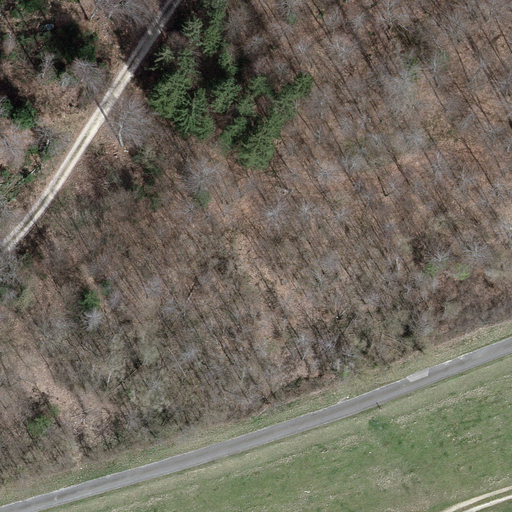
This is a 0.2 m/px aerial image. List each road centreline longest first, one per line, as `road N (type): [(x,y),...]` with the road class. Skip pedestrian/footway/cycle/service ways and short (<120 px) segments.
road 1 (unclassified): [(6,511),(299,423),(511,345)]
road 2 (track): [(0,246),(37,216),(178,0)]
road 3 (track): [(363,0),(199,79),(116,97)]
